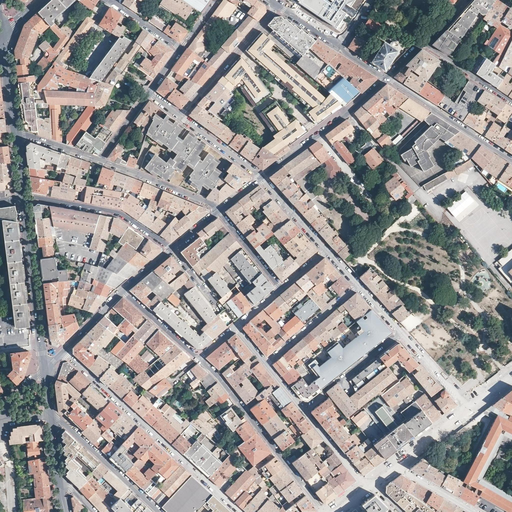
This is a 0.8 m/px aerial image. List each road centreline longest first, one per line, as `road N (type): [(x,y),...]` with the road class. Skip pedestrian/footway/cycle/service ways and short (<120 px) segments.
road 1 (residential): [(392,463),(465,405),(358,284)]
road 2 (residential): [(240,511),(63,350)]
road 3 (residential): [(199,358),(325,511)]
road 4 (tertiary): [(24,198),(45,370)]
road 5 (residential): [(386,77),(260,177)]
road 6 (residential): [(171,249),(121,212),(24,198)]
road 7 (residential): [(364,483),(266,362)]
road 8 (residential): [(511,160),(386,77)]
road 9 (residential): [(277,4),(179,115)]
road 10 (residential): [(52,416),(159,511)]
road 11 (residential): [(100,160),(218,210)]
road 12 (residential): [(358,284),(266,362)]
